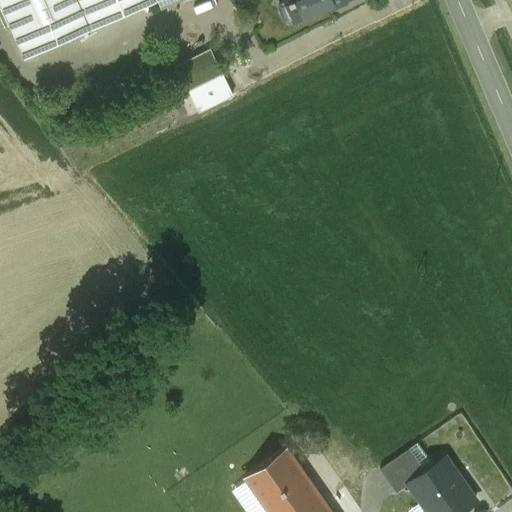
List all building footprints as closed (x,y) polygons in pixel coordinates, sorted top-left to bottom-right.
[(0,0),(0,1),(24,56),(153,0),(158,0),(161,5),(172,0),(0,0)] [(288,0),(284,0),(279,3),(277,7),(284,23),(288,25),(298,20),(300,16),(293,0),(289,2),(288,0)] [(288,0),(289,2),(293,0),(300,16),(337,0),(288,0)] [(163,60),(152,65),(155,72),(159,80),(170,74),(166,67),(163,60)] [(188,61),(177,66),(188,88),(199,83),(188,61)] [(331,511),(286,447),(244,477),(268,511),(331,511)] [(409,448),(380,468),(397,492),(409,483),(409,482),(426,471),(409,448)] [(457,511),(476,500),(445,457),(426,471),(409,482),(409,483),(430,511),(457,511)]
